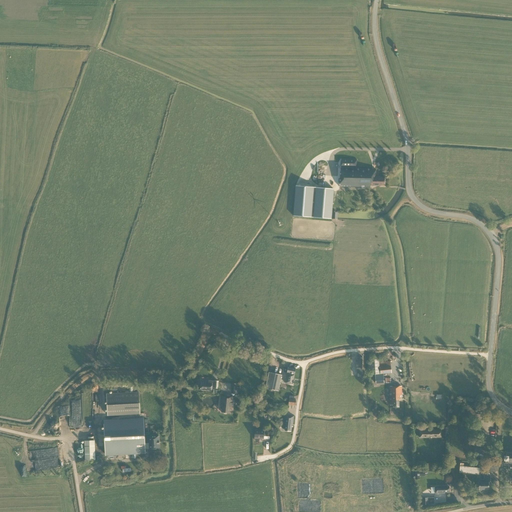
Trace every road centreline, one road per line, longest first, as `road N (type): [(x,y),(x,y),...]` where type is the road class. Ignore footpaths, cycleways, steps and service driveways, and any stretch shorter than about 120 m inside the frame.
road 1 (tertiary): [(490,354),(496,248),(471,218),(435,213),(410,193),(406,137),(376,44),(377,0)]
road 2 (track): [(222,335),(209,332),(182,375),(87,378),(32,436)]
road 3 (unclassified): [(302,363),(390,347),(490,354)]
road 4 (unclassified): [(81,511),(67,442),(0,429)]
